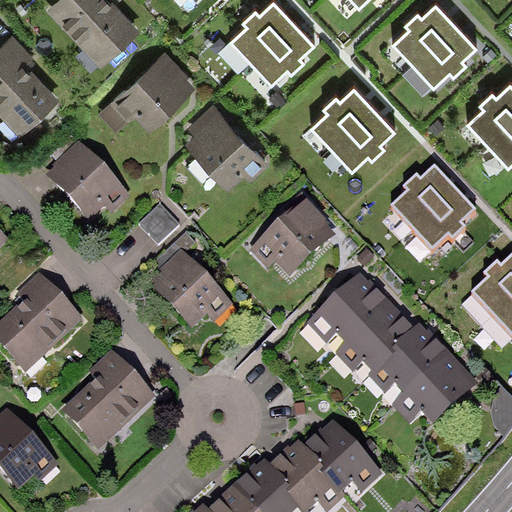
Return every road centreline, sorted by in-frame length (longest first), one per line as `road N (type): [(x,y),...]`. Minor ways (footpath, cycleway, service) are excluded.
road 1 (residential): [(192,398),(0,178)]
road 2 (residential): [(91,511),(184,458),(211,417),(192,398)]
